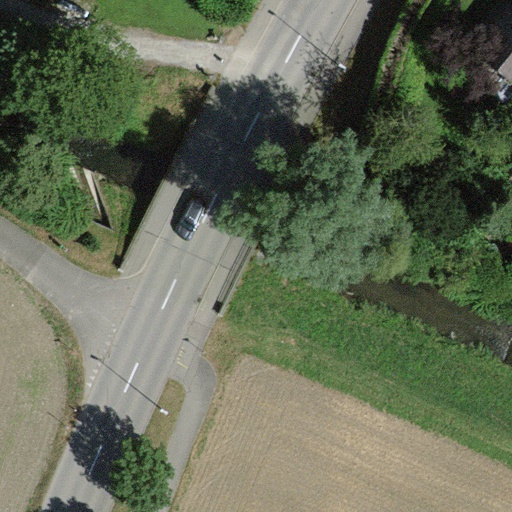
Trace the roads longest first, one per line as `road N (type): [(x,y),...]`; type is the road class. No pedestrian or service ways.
road 1 (tertiary): [(77,511),(241,143)]
road 2 (track): [(277,80),(237,65),(58,35),(0,7)]
road 3 (track): [(148,341),(0,246)]
road 4 (tertiary): [(323,0),(241,143)]
